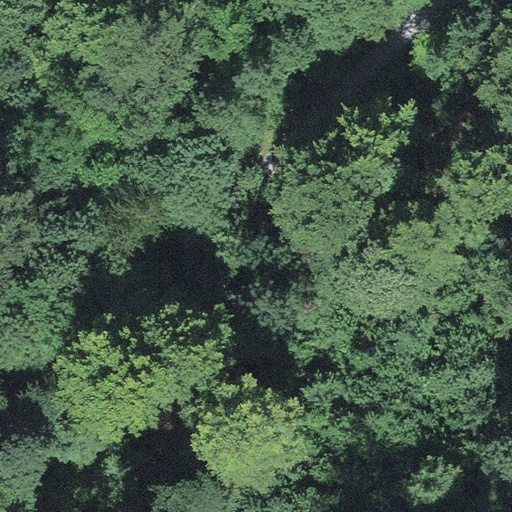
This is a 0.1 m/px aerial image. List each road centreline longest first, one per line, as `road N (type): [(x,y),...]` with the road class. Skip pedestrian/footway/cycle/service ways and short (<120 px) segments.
road 1 (track): [(0,387),(128,314),(440,0)]
road 2 (trunk): [(511,64),(0,357)]
